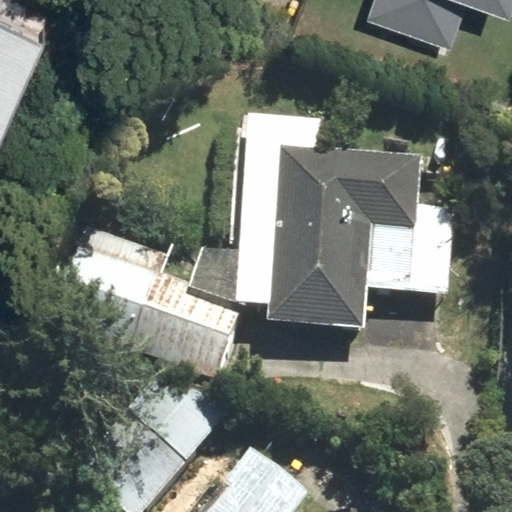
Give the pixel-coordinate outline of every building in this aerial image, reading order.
[(4,0),(0,0),(0,122),(49,21),(4,0)] [(377,0),(373,12),(459,39),(470,0),(377,0)] [(275,313),(274,330),(371,337),(374,295),(452,301),(458,212),(423,210),(427,163),(324,155),(326,127),(255,122),(242,311),(275,313)] [(36,323),(221,388),(243,325),(158,296),(165,278),(163,278),(169,260),(70,226),(36,323)] [(77,482),(111,511),(150,511),(230,421),(172,371),(77,482)] [(237,498),(225,511),(305,511),(315,499),(258,456),(230,492),(237,498)]
